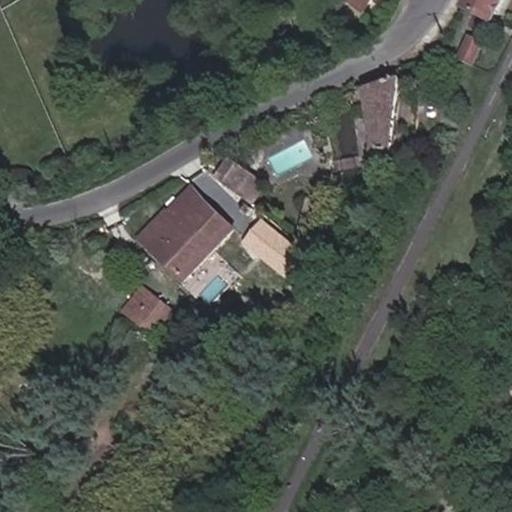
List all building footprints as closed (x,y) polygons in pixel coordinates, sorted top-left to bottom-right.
[(350,0),(338,23),(352,30),(369,0),(350,0)] [(501,23),(511,0),(475,0),(471,10),(501,23)] [(479,66),(489,45),(477,40),(468,61),(479,66)] [(401,76),(363,86),(375,129),(375,144),(393,148),(401,76)] [(254,204),(267,186),(231,161),(218,180),(254,204)] [(186,283),(236,231),(194,189),(170,213),(168,212),(141,240),(186,283)] [(314,234),(322,204),(309,201),(301,231),(314,234)] [(251,217),(255,211),(247,207),(244,213),(251,217)] [(308,259),(264,224),(248,245),(294,279),(308,259)] [(154,335),(173,312),(144,289),(125,312),(154,335)] [(336,321),(329,317),(322,331),(329,334),(336,321)]
